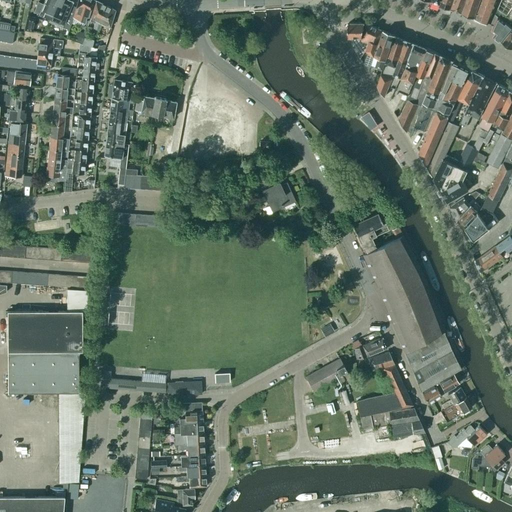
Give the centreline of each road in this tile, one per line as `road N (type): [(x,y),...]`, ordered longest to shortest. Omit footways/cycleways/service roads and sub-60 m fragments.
road 1 (unclassified): [(328,0),(332,33),(403,148),(511,367)]
road 2 (unclassified): [(382,319),(297,133),(204,49),(195,4)]
road 3 (residential): [(511,448),(477,417),(435,438),(382,319)]
road 4 (tertiary): [(511,71),(351,0)]
road 5 (unclassified): [(382,319),(233,399)]
road 6 (residential): [(166,203),(91,197),(0,210)]
